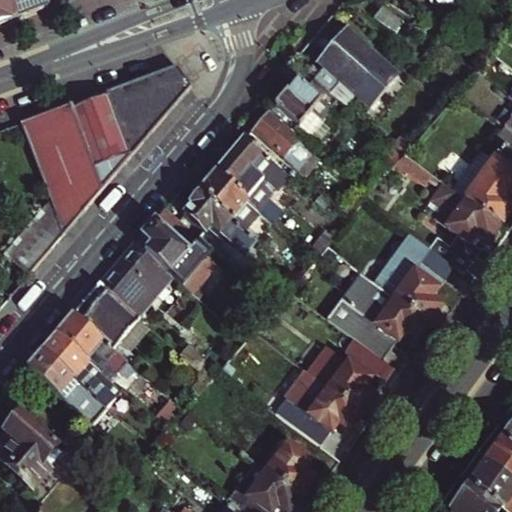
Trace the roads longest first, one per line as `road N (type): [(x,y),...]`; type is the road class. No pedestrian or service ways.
road 1 (residential): [(0,365),(230,94),(245,49),(248,0)]
road 2 (tertiary): [(511,310),(364,511)]
road 3 (residential): [(0,80),(219,0)]
